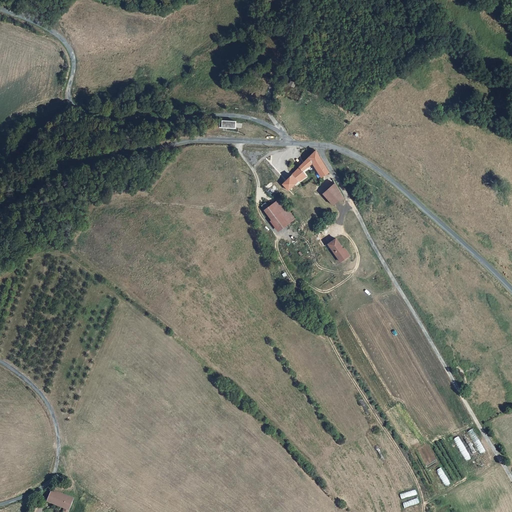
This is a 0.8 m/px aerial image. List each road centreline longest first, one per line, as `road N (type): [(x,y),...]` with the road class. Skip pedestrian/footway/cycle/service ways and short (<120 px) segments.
road 1 (unclassified): [(511,479),(321,145)]
road 2 (unclassified): [(287,142),(280,130),(227,115),(75,108),(68,95),(73,61),(62,39),(0,8)]
road 3 (tertiary): [(0,208),(105,158),(191,140),(287,142)]
road 4 (tertiary): [(321,145),(364,159),(389,178),(511,292)]
road 5 (unclassified): [(0,504),(50,480),(57,454),(43,394),(0,361)]
